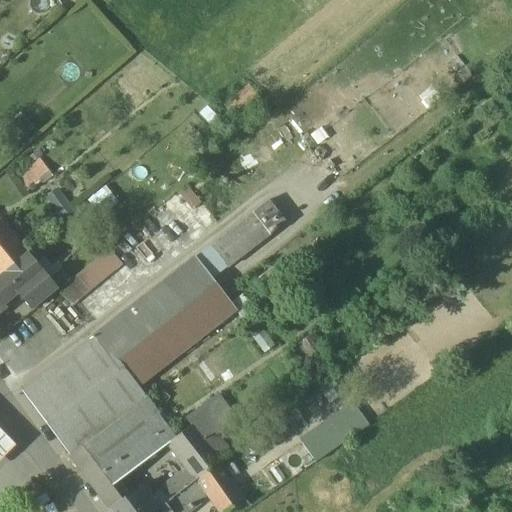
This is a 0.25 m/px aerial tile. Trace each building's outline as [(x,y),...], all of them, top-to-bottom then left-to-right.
[(248,87),(224,107),(235,120),(259,100),(248,87)] [(41,185),(51,178),(38,160),(28,168),(29,170),(16,180),(26,193),(40,183),(41,185)] [(46,200),(61,220),(74,211),(59,190),(46,200)] [(268,201),(210,246),(227,269),(285,224),(268,201)] [(0,274),(24,254),(0,225),(0,274)] [(121,265),(108,249),(59,291),(71,306),(121,265)] [(0,303),(2,306),(17,293),(31,310),(55,291),(24,254),(0,274),(0,303)] [(196,258),(93,338),(92,338),(91,338),(92,340),(22,392),(69,456),(146,399),(138,387),(235,311),(196,258)] [(325,356),(311,336),(298,346),(312,365),(325,356)] [(444,352),(438,356),(443,363),(449,358),(444,352)] [(215,398),(185,419),(189,425),(190,424),(202,440),(219,461),(228,454),(214,436),(233,422),(215,398)] [(146,399),(69,456),(99,496),(117,482),(163,448),(155,436),(156,435),(154,433),(153,434),(145,424),(158,414),(146,399)] [(175,437),(158,414),(145,424),(153,434),(154,433),(156,435),(155,436),(163,448),(169,444),(168,442),(175,437)] [(328,423),(300,443),(314,464),(342,443),(328,423)] [(175,437),(168,442),(169,444),(179,457),(202,440),(190,424),(189,425),(175,437)] [(0,458),(14,446),(0,431),(0,458)] [(202,440),(179,457),(187,468),(195,479),(217,462),(219,461),(202,440)] [(217,462),(195,479),(205,493),(218,511),(226,511),(243,500),(217,462)] [(187,468),(175,477),(178,482),(161,496),(165,502),(189,484),(195,479),(187,468)] [(205,493),(195,479),(189,484),(200,500),(205,493)] [(117,482),(99,496),(109,509),(127,495),(117,482)] [(165,502),(161,505),(165,511),(186,511),(201,501),(200,500),(189,484),(165,502)] [(109,509),(104,511),(151,511),(157,508),(140,485),(127,495),(109,509)]
